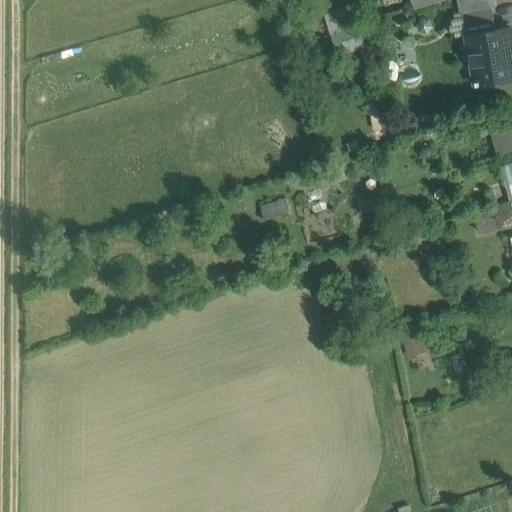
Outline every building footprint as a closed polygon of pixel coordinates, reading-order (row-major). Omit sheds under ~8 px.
[(353,5),(325,14),(338,56),(366,48),(353,5)] [(492,5),(463,10),(465,24),(494,18),(492,5)] [(497,28),(494,18),(465,24),(467,34),(497,28)] [(497,28),(467,34),(476,84),(511,77),(511,33),(511,26),(497,28)] [(486,117),(474,121),(478,133),(490,129),(486,117)] [(511,148),(511,131),(511,126),(497,128),(502,151),(511,148)] [(511,163),(502,167),(511,200),(511,199),(511,163)] [(295,195),(266,205),(270,218),(299,208),(295,195)] [(511,203),(511,200),(475,211),(481,231),(511,221),(511,203)] [(404,333),(406,353),(422,351),(420,331),(404,333)]
